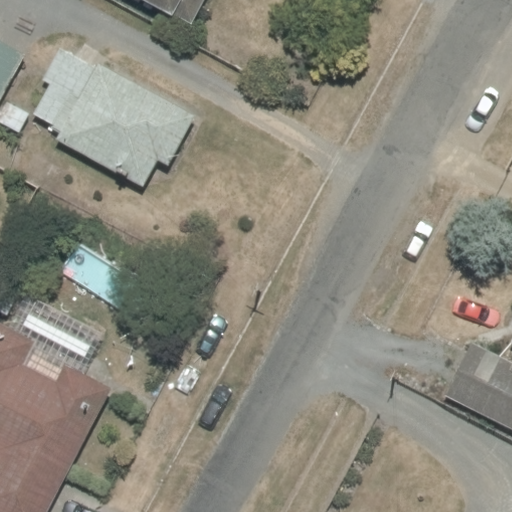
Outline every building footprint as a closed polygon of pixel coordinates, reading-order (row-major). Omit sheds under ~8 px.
[(146,0),(172,14),(179,0),(146,0)] [(0,98),(24,49),(0,37),(0,98)] [(68,46),(33,108),(59,123),(53,134),(147,187),(188,114),(68,46)] [(132,294),(68,259),(49,294),(112,330),(132,294)] [(21,362),(34,340),(0,320),(0,511),(40,511),(108,384),(66,360),(54,381),(21,362)] [(511,358),(497,351),(481,382),(455,368),(441,395),(511,430),(511,358)]
